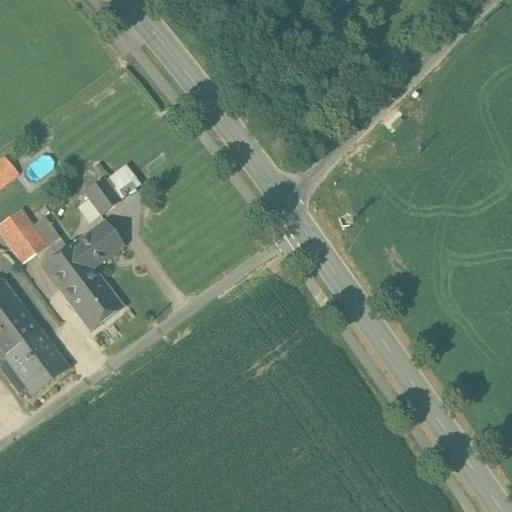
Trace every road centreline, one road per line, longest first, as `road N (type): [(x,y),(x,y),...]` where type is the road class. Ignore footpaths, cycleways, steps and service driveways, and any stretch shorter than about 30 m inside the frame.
road 1 (tertiary): [(285,200),(503,511)]
road 2 (unclassified): [(492,0),(285,200)]
road 3 (tertiary): [(123,0),(285,200)]
